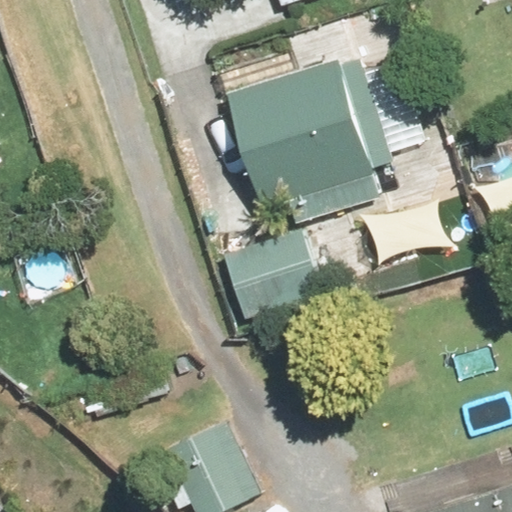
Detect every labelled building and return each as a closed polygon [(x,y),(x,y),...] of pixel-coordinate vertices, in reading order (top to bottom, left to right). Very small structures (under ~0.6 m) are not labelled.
[(275,0),(279,12),(316,0),(275,0)] [(353,44),(213,82),(254,233),(394,196),(353,44)] [(305,231),(221,263),(244,322),(328,290),(305,231)] [(227,417),(156,453),(185,511),(228,511),(265,494),(227,417)] [(511,511),(511,478),(404,511),(511,511)]
